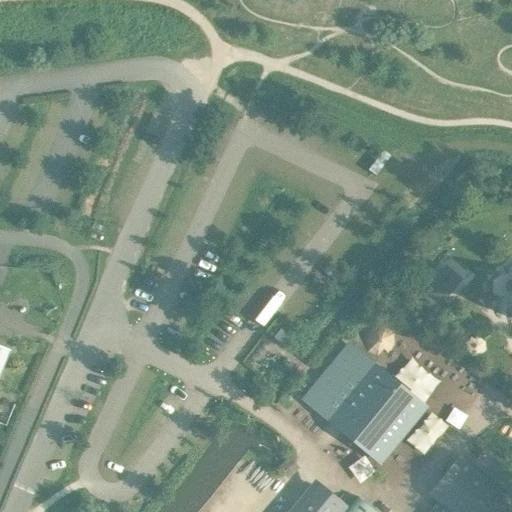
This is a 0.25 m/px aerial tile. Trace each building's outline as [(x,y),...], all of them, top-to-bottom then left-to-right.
[(483,217),(511,218),(511,202),(484,201),(483,217)] [(446,272),(429,292),(438,300),(456,280),(446,272)] [(348,346),(305,399),(380,460),(423,408),(348,346)] [(425,465),(447,433),(424,417),(402,449),(425,465)] [(459,511),(511,511),(511,503),(462,462),(437,493),(441,497),(459,511)] [(337,511),(341,507),(316,487),(295,511),(337,511)] [(376,511),(357,497),(344,511),(376,511)]
